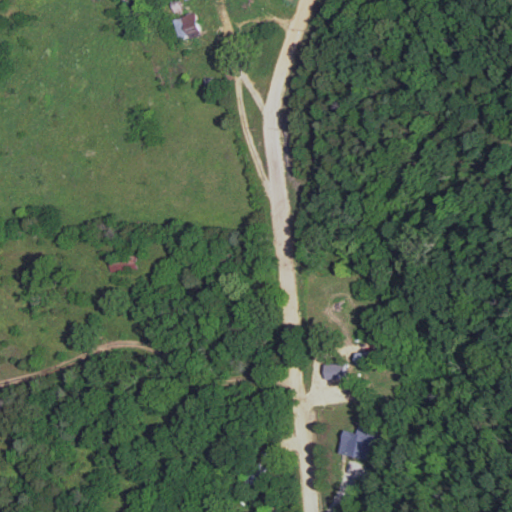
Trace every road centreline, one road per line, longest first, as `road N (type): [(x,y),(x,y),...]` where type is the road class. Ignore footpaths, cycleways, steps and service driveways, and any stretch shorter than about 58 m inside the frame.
road 1 (residential): [(334,511),(271,166),(271,103),(306,0)]
road 2 (residential): [(311,362),(226,352),(131,314),(73,256),(0,243)]
